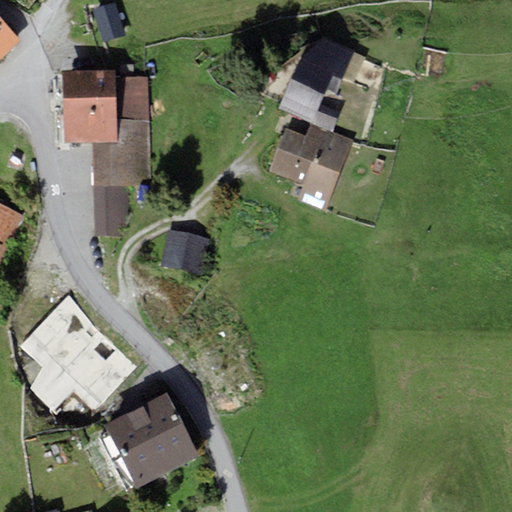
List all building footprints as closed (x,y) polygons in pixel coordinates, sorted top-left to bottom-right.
[(115,10),(95,16),(104,48),(125,41),(115,10)] [(0,55),(17,40),(0,22),(0,55)] [(355,54),(325,42),(301,66),(281,115),(312,127),(325,132),(334,136),(341,117),(321,109),(328,93),(338,97),(355,54)] [(116,79),(62,81),(65,152),(93,151),(118,150),(118,124),(116,82),(116,79)] [(150,81),(116,82),(118,124),(150,121),(150,81)] [(118,150),(93,151),(96,238),(119,237),(130,211),(128,190),(154,187),(150,121),(118,124),(118,150)] [(306,141),(287,133),(269,177),(304,191),(325,132),(312,127),(306,141)] [(325,132),(304,191),(299,205),(327,215),(353,143),(334,136),(325,132)] [(0,261),(23,217),(0,205),(0,261)] [(208,244),(164,234),(156,268),(201,277),(208,244)] [(134,364),(67,298),(26,339),(93,405),(134,364)] [(165,393),(102,425),(133,487),(197,455),(165,393)]
